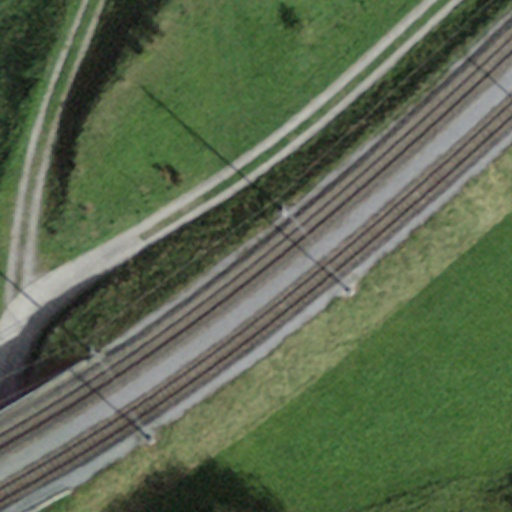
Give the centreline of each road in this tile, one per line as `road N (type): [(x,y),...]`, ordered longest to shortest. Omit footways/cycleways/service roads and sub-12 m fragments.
road 1 (track): [(445,0),(326,111),(23,307)]
road 2 (track): [(23,307),(35,163),(94,0)]
road 3 (track): [(0,446),(23,307)]
